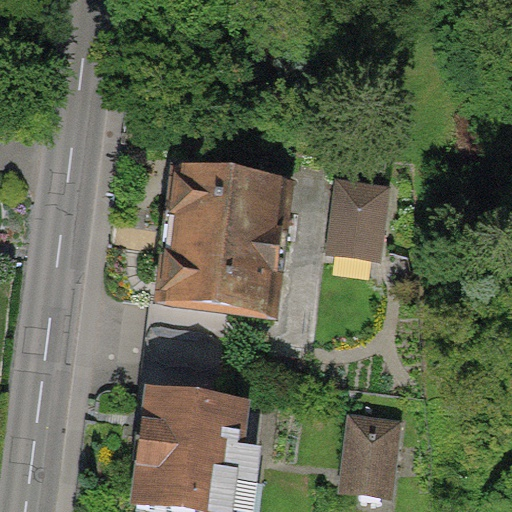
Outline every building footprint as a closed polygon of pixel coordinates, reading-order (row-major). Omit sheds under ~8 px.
[(383,262),(393,172),(339,166),(329,256),(383,262)] [(159,316),(283,329),(298,192),(175,178),(159,316)] [(137,511),(244,511),(256,407),(150,395),(137,511)] [(347,480),(401,482),(404,408),(349,406),(347,480)] [(511,511),(511,486),(502,486),(502,511),(511,511)]
